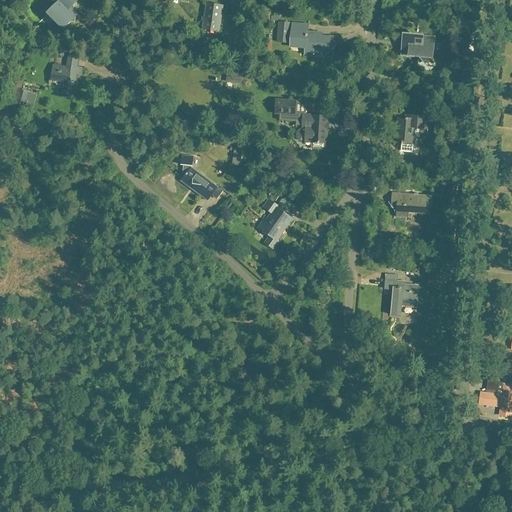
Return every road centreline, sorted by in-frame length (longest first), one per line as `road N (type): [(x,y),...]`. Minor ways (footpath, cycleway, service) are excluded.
road 1 (residential): [(0,473),(120,484),(416,442)]
road 2 (residential): [(268,300),(123,167),(109,115),(124,0)]
road 3 (residential): [(342,376),(358,182)]
road 4 (residential): [(358,182),(374,0)]
road 5 (residential): [(268,300),(358,182)]
